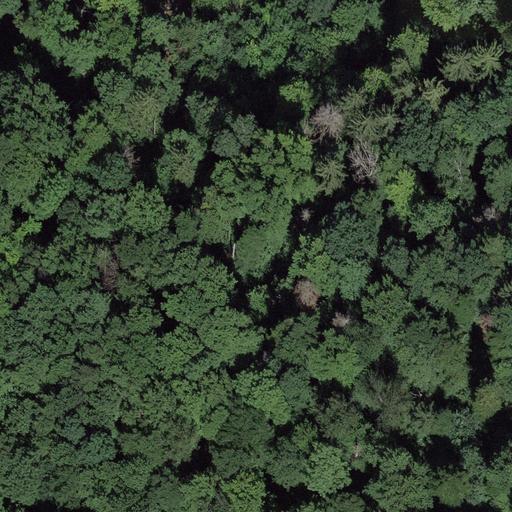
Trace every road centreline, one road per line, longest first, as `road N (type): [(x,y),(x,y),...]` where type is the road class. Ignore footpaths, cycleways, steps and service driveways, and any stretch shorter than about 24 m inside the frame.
road 1 (track): [(172,0),(102,112),(28,258),(13,401),(33,483),(24,511)]
road 2 (track): [(140,511),(154,431),(176,380),(245,309),(332,253),(511,180)]
road 3 (track): [(176,380),(231,511)]
